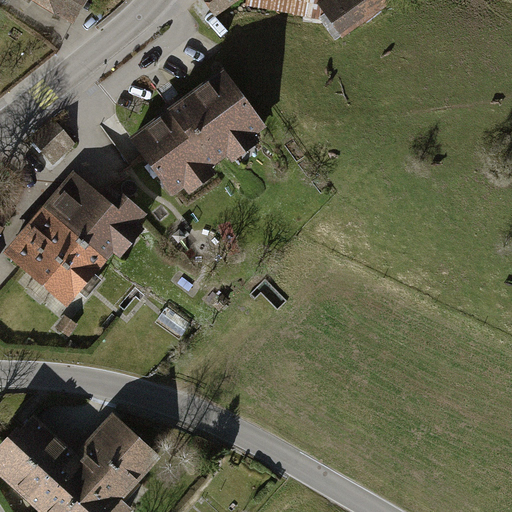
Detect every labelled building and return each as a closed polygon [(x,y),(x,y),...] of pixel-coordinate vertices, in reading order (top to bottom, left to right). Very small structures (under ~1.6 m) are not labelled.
[(25,0),(70,27),(86,0),(25,0)] [(201,0),(213,19),(244,0),(201,0)] [(318,0),(249,0),(249,6),(314,18),(318,4),(318,0)] [(395,0),(323,0),(318,4),(343,39),(396,2),(395,0)] [(224,68),(132,140),(176,195),(267,123),(224,68)] [(53,164),(76,143),(54,121),(32,142),(53,164)] [(75,172),(42,211),(104,262),(108,257),(117,264),(140,236),(133,230),(148,212),(111,181),(101,193),(75,172)] [(104,262),(42,211),(0,256),(0,257),(61,314),(104,262)] [(32,425),(0,459),(0,477),(37,511),(121,511),(159,471),(110,426),(74,464),(32,425)]
